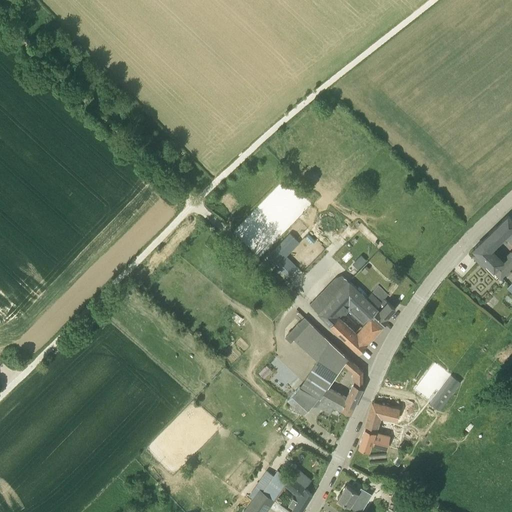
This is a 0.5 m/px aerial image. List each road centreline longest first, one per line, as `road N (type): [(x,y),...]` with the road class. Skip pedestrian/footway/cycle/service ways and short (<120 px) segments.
road 1 (unclassified): [(310,511),(413,302),(511,196)]
road 2 (track): [(194,204),(0,22)]
road 3 (unclassified): [(0,402),(114,284)]
